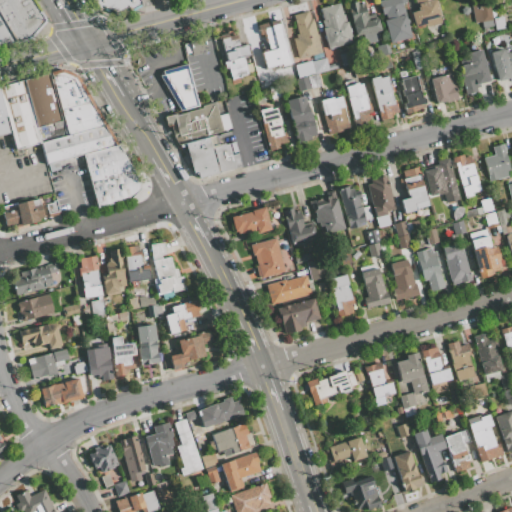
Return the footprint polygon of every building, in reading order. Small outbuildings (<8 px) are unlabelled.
[(34,0),(45,20),(28,37),(0,44),(0,0),(34,0)] [(115,14),(127,7),(129,11),(141,4),(138,0),(92,0),(98,9),(103,7),(113,9),(115,14)] [(390,42),(411,37),(403,8),(402,8),(401,4),(405,2),(404,0),(383,0),(379,1),(378,1),(381,13),(384,13),(386,20),(384,20),(390,42)] [(426,27),(441,23),(435,0),(414,0),(418,11),(411,12),(415,26),(425,24),(426,27)] [(475,23),(480,22),(481,27),(492,25),(487,0),(479,0),(471,2),(475,23)] [(356,35),(368,32),(369,34),(379,31),(375,15),(367,17),(363,4),(358,5),(357,1),(347,4),(356,35)] [(328,49),(352,42),(347,22),(346,22),(344,15),(342,15),(339,3),(320,9),(323,20),(322,21),(324,28),(323,29),(328,49)] [(298,58),(321,52),(317,38),(319,38),(318,35),(316,35),(312,19),(309,20),(307,12),(293,15),(298,34),(296,35),(296,38),(293,39),(298,58)] [(495,29),(504,28),(502,16),(493,18),(495,29)] [(266,68),(281,64),(282,66),(289,64),(277,20),(270,22),(258,25),(261,35),(265,34),(269,51),(261,53),(266,68)] [(232,81),(239,79),(238,78),(241,77),(241,75),(248,74),(243,57),(249,55),(246,45),(239,47),(236,34),(228,36),(227,33),(220,35),(227,61),(224,61),(226,69),(228,68),(232,81)] [(192,55),(207,51),(203,36),(188,40),(192,55)] [(378,56),(389,53),(387,44),(376,46),(378,56)] [(342,66),(358,62),(355,50),(339,54),(342,66)] [(465,94),(476,91),(475,88),(479,87),(478,83),(488,81),(484,65),(485,64),(484,61),(483,62),(480,50),(467,54),(468,59),(459,62),(462,73),(460,74),(465,94)] [(511,53),(510,54),(509,53),(505,54),(503,50),(490,53),(498,80),(508,78),(509,79),(511,78),(511,53)] [(415,70),(421,68),(416,51),(411,53),(412,58),(411,58),(415,70)] [(380,70),(391,67),(388,54),(376,57),(380,70)] [(298,78),(328,70),(327,65),(325,58),(311,62),(310,61),(294,65),(298,78)] [(355,77),(366,74),(363,63),(352,66),(355,77)] [(180,110),(197,106),(186,64),(162,71),(159,76),(180,110)] [(97,207),(129,198),(138,190),(137,179),(76,75),(61,70),(50,73),(68,135),(41,143),(46,165),(83,155),(97,207)] [(405,113),(418,110),(418,109),(424,107),(423,104),(425,101),(424,99),(422,98),(421,98),(419,91),(422,90),(418,78),(416,79),(415,76),(407,78),(405,70),(398,72),(403,90),(401,90),(402,96),(404,96),(406,103),(403,104),(405,113)] [(16,149),(39,143),(36,127),(60,121),(48,74),(0,86),(0,135),(8,133),(4,117),(7,116),(16,149)] [(261,89),(270,86),(267,74),(257,77),(261,89)] [(318,74),(296,79),(299,91),(321,86),(318,74)] [(436,103),(446,101),(446,102),(457,99),(454,86),(452,86),(449,74),(430,79),(436,103)] [(380,120),(390,117),(390,115),(393,114),(393,113),(397,112),(394,100),(392,101),(390,92),(392,91),(390,86),(389,87),(386,77),(378,79),(378,77),(370,79),(380,120)] [(355,127),(365,124),(364,121),(369,120),(367,114),(371,113),(368,103),(366,104),(365,99),(366,99),(365,94),(364,94),(361,84),(357,85),(357,83),(353,84),(353,85),(345,87),(355,127)] [(272,99),(281,96),(278,85),(269,87),(272,99)] [(297,142),(311,139),(310,136),(316,135),(310,112),(309,113),(304,95),(286,100),(297,142)] [(330,134),(341,131),(341,130),(348,128),(340,97),(332,99),(332,97),(319,101),(326,127),(328,126),(330,134)] [(198,178),(217,173),(207,135),(222,131),(222,130),(230,127),(226,114),(218,116),(214,102),(202,106),(202,108),(176,115),(175,114),(164,117),(167,126),(170,125),(173,138),(179,145),(185,143),(193,173),(197,172),(198,178)] [(269,150),(279,148),(278,144),(287,142),(284,131),(282,132),(278,116),(277,116),(275,108),(270,110),(270,108),(259,110),(269,150)] [(217,146),(213,134),(207,136),(217,173),(220,172),(213,147),(217,146)] [(231,155),(228,144),(234,142),(237,154),(231,155)] [(220,172),(241,167),(237,153),(237,154),(231,155),(228,144),(225,145),(224,143),(218,145),(219,146),(213,148),(220,172)] [(489,181),(508,176),(507,172),(509,171),(502,144),(492,147),(494,155),(483,158),(489,181)] [(464,198),(472,195),(471,193),(479,190),(472,167),(474,166),(472,159),(470,160),(469,156),(463,158),(462,155),(453,158),(464,198)] [(446,202),(459,199),(448,158),(437,161),(438,165),(422,169),(429,196),(440,193),(441,194),(444,194),(446,202)] [(404,213),(416,210),(415,209),(427,206),(417,167),(402,171),(404,178),(399,179),(401,187),(404,186),(406,195),(408,194),(409,198),(400,200),(404,213)] [(375,217),(386,214),(385,211),(394,209),(385,176),(370,180),(371,184),(366,185),(375,217)] [(348,229),(360,226),(359,224),(364,223),(363,221),(371,218),(368,206),(361,208),(358,198),(360,198),(358,190),(354,192),(353,188),(348,190),(347,186),(337,189),(348,229)] [(326,233),(343,228),(333,192),(324,194),(325,198),(309,202),(310,204),(311,204),(313,211),(314,211),(316,218),(315,218),(316,222),(319,222),(320,226),(324,225),(326,233)] [(494,210),(502,208),(501,204),(497,205),(495,199),(494,199),(494,197),(491,198),(494,210)] [(482,212),(492,210),(489,198),(479,201),(481,207),(482,212)] [(17,227),(38,221),(38,219),(43,217),(38,199),(31,201),(30,200),(16,204),(15,203),(1,207),(6,226),(16,223),(17,227)] [(48,214),(58,211),(55,201),(53,201),(53,203),(46,204),(48,214)] [(264,207),(250,210),(250,212),(231,217),(235,232),(237,232),(237,234),(240,233),(241,234),(256,230),(256,233),(270,230),(264,207)] [(481,207),(482,212),(465,217),(464,211),(481,207)] [(292,245),(306,241),(305,240),(315,237),(311,225),(304,228),(299,210),(294,212),(292,208),(282,211),(292,245)] [(499,226),(506,224),(502,209),(495,211),(499,226)] [(487,228),(497,226),(493,212),(483,215),(487,228)] [(396,236),(419,230),(417,220),(405,224),(404,221),(393,224),(396,236)] [(454,235),(464,232),(461,221),(451,224),(454,235)] [(428,245),(438,242),(434,229),(424,231),(428,245)] [(368,243),(378,241),(375,230),(365,232),(368,243)] [(480,277),(492,274),(491,272),(498,270),(496,260),(498,259),(495,246),(490,247),(485,230),(468,234),(480,277)] [(511,265),(511,233),(503,236),(511,265)] [(400,249),(410,246),(407,234),(396,237),(400,249)] [(261,278),(284,271),(274,238),(249,245),(252,256),(255,255),(258,265),(256,266),(259,277),(261,277),(261,278)] [(158,295),(172,291),(172,292),(185,288),(181,276),(178,277),(176,268),(172,269),(169,257),(161,259),(160,255),(165,254),(163,242),(149,245),(152,261),(156,278),(152,279),(154,286),(157,296),(158,295)] [(370,257),(380,254),(377,242),(367,245),(370,257)] [(382,253),(388,251),(386,242),(379,244),(382,253)] [(452,285),(470,280),(462,248),(457,250),(455,244),(441,248),(450,281),(451,281),(452,285)] [(129,282),(149,279),(147,266),(141,267),(138,246),(123,248),(129,282)] [(430,291),(444,288),(440,275),(439,275),(436,261),(437,261),(435,251),(431,252),(430,248),(415,252),(423,280),(427,279),(430,291)] [(105,293),(121,291),(121,286),(125,286),(119,249),(108,251),(110,259),(105,259),(107,275),(102,275),(105,293)] [(341,265),(351,262),(347,250),(338,252),(341,265)] [(295,264),(310,260),(308,253),(294,256),(295,264)] [(83,298),(100,295),(96,270),(97,270),(94,256),(79,259),(80,268),(78,268),(79,276),(81,276),(83,288),(82,288),(83,298)] [(311,280),(325,277),(320,259),(306,263),(311,280)] [(395,300),(408,296),(408,297),(418,294),(415,283),(412,284),(405,259),(389,264),(393,275),(391,275),(395,289),(392,290),(395,300)] [(16,295),(21,293),(21,294),(51,285),(48,274),(57,271),(54,263),(20,272),(21,276),(11,279),(16,295)] [(365,309),(388,303),(386,292),(384,293),(381,281),(379,281),(375,264),(359,268),(367,297),(362,298),(365,309)] [(271,304),(310,294),(305,275),(285,281),(284,280),(266,285),(271,304)] [(338,317),(352,313),(349,304),(354,303),(352,296),(350,296),(344,275),(328,279),(338,317)] [(22,321),(53,312),(48,294),(17,303),(22,321)] [(145,306),(154,305),(153,298),(146,299),(146,296),(144,297),(143,296),(137,297),(139,305),(145,304),(145,306)] [(285,333),(300,329),(299,327),(304,326),(303,322),(318,318),(313,299),(276,308),(280,324),(282,323),(285,333)] [(92,318),(104,317),(102,300),(90,301),(92,318)] [(169,334),(184,330),(181,319),(189,317),(190,318),(197,316),(196,311),(198,311),(195,300),(171,307),(172,313),(164,316),(169,334)] [(64,316),(78,312),(76,304),(62,308),(64,316)] [(148,318),(156,317),(154,305),(146,307),(148,318)] [(108,332),(116,330),(114,322),(126,320),(125,312),(105,316),(108,332)] [(73,325),(79,324),(77,314),(71,315),(73,325)] [(49,348),(60,345),(55,322),(19,331),(22,341),(33,338),(35,346),(47,343),(49,348)] [(139,365),(157,362),(152,324),(134,327),(136,342),(138,342),(139,348),(137,348),(138,356),(137,356),(138,363),(139,363),(139,365)] [(511,367),(511,366),(511,326),(500,330),(511,367)] [(173,370),(182,367),(181,362),(203,356),(200,345),(211,342),(208,332),(177,341),(181,353),(169,357),(173,370)] [(483,375),(500,370),(494,345),(496,345),(494,337),(489,339),(488,336),(484,337),(483,334),(473,337),(483,375)] [(115,376),(126,374),(125,372),(128,371),(128,369),(132,368),(131,361),(130,357),(135,356),(134,343),(121,345),(120,337),(110,338),(115,376)] [(457,381),(473,376),(467,355),(469,355),(466,344),(458,346),(456,342),(446,344),(449,355),(450,355),(452,364),(451,364),(453,371),(454,371),(457,381)] [(101,380),(111,379),(107,347),(106,347),(106,344),(97,345),(97,348),(85,350),(89,375),(97,374),(97,377),(100,376),(101,380)] [(430,384),(449,379),(446,366),(441,368),(435,347),(421,351),(430,384)] [(32,379),(48,374),(49,376),(56,374),(54,366),(63,364),(62,360),(67,359),(65,349),(27,359),(32,379)] [(413,395),(427,391),(422,375),(421,375),(417,360),(418,359),(416,353),(405,356),(406,360),(395,363),(401,384),(409,381),(413,395)] [(74,374),(87,371),(82,356),(70,359),(74,374)] [(375,406),(384,403),(382,396),(393,393),(389,379),(384,381),(379,363),(364,367),(375,406)] [(314,405),(326,401),(325,398),(341,392),(342,394),(347,392),(346,390),(350,389),(349,387),(356,384),(351,371),(344,373),(343,371),(334,374),(316,381),(316,379),(306,382),(314,405)] [(502,389),(511,386),(511,382),(510,374),(499,376),(502,389)] [(44,406),(57,403),(57,404),(61,403),(73,400),(73,401),(80,399),(80,398),(82,397),(77,379),(39,389),(44,406)] [(471,398),(485,395),(482,383),(468,387),(471,398)] [(505,405),(511,402),(511,388),(501,392),(505,405)] [(402,409),(415,405),(412,392),(399,396),(402,409)] [(203,428),(242,414),(237,401),(231,403),(230,397),(222,400),(223,402),(215,405),(214,404),(206,407),(206,408),(199,411),(200,415),(199,416),(203,428)] [(187,421),(196,418),(194,411),(185,414),(187,421)] [(506,452),(511,449),(511,417),(510,411),(494,417),(506,452)] [(479,462),(501,455),(497,444),(494,445),(488,427),(491,426),(487,415),(478,418),(478,416),(466,420),(475,448),(474,449),(479,462)] [(182,475),(201,469),(184,419),(173,423),(181,445),(176,447),(183,468),(179,469),(182,475)] [(159,467),(167,465),(165,455),(171,453),(169,446),(172,446),(170,437),(171,437),(169,429),(167,423),(152,427),(154,434),(144,437),(147,449),(148,449),(152,466),(158,464),(159,467)] [(399,438),(409,434),(405,423),(395,427),(399,438)] [(224,457),(232,454),(232,453),(248,448),(246,442),(247,442),(244,435),(246,434),(243,424),(211,435),(217,453),(222,451),(224,457)] [(430,482),(439,479),(437,475),(445,472),(442,461),(441,462),(437,450),(443,448),(439,434),(427,438),(424,430),(412,434),(419,455),(420,455),(430,482)] [(454,472),(468,467),(466,460),(467,457),(466,455),(465,454),(461,444),(468,442),(464,430),(443,437),(454,472)] [(198,449),(203,447),(201,442),(205,441),(203,435),(194,438),(198,449)] [(130,482),(140,479),(139,475),(143,473),(143,472),(145,472),(135,436),(119,441),(130,482)] [(333,462),(350,456),(352,461),(365,457),(358,437),(328,447),(333,462)] [(101,472),(117,465),(109,446),(101,449),(100,446),(93,449),(94,452),(88,455),(94,468),(98,466),(101,472)] [(404,491),(421,486),(416,472),(415,473),(408,452),(392,457),(399,479),(400,479),(404,491)] [(204,468),(216,464),(212,453),(200,457),(204,468)] [(228,491),(239,487),(239,486),(241,485),(239,478),(259,471),(256,462),(257,462),(254,453),(219,465),(228,491)] [(382,471),(392,468),(388,457),(379,460),(382,471)] [(210,484),(218,481),(213,467),(205,470),(210,484)] [(146,486),(154,484),(151,473),(144,475),(146,486)] [(356,510),(366,507),(367,510),(375,507),(375,509),(380,507),(369,473),(341,483),(344,494),(349,492),(350,496),(351,495),(356,510)] [(105,489),(112,486),(107,474),(100,477),(105,489)] [(156,490),(170,486),(168,480),(154,484),(156,490)] [(117,497),(128,493),(125,482),(114,485),(117,497)] [(235,511),(249,511),(253,511),(253,509),(257,507),(257,509),(270,504),(267,498),(269,497),(265,483),(229,496),(235,511)] [(54,511),(43,490),(31,496),(28,489),(13,496),(21,511),(54,511)] [(117,511),(133,511),(133,510),(140,508),(141,511),(147,511),(157,508),(157,507),(159,507),(157,501),(155,502),(151,491),(141,495),(140,492),(114,501),(117,511)] [(206,511),(217,511),(211,493),(201,497),(206,511)]
